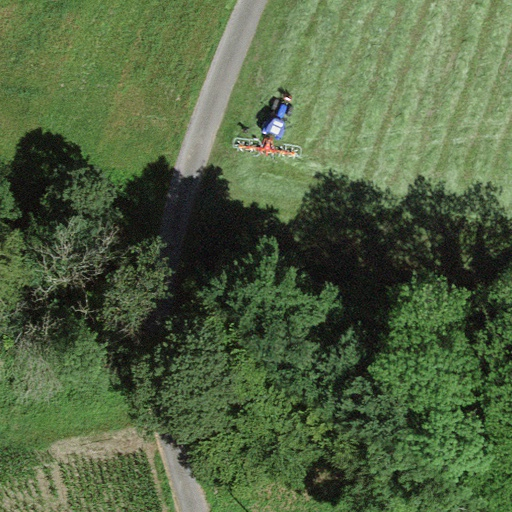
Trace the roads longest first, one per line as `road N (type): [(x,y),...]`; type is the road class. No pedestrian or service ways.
road 1 (track): [(189,511),(159,388),(157,309),(197,155),(262,0)]
road 2 (motorway): [(511,219),(332,511)]
